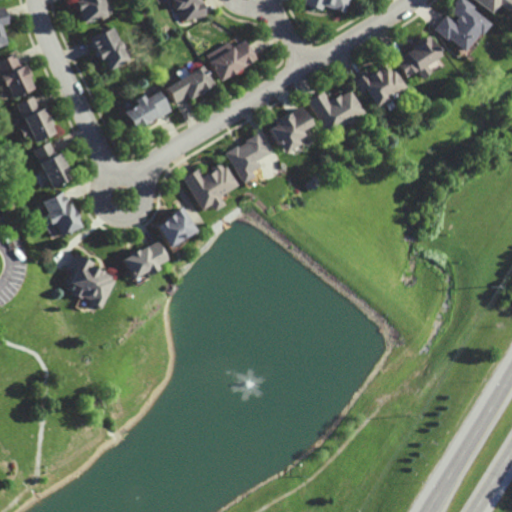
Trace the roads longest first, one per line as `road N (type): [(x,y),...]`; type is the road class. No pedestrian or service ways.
road 1 (residential): [(37,0),(101,149),(113,165),(133,171),(149,169),(411,0)]
road 2 (trunk): [(511,372),(428,511)]
